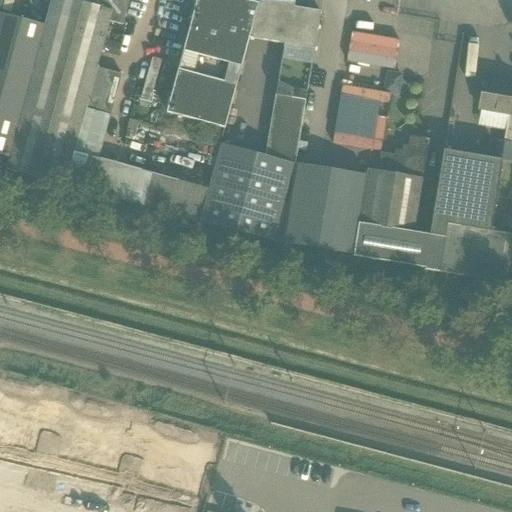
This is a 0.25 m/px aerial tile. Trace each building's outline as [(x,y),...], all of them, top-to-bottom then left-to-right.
[(78,188),(199,222),(209,193),(209,192),(209,191),(208,191),(75,155),(86,110),(110,117),(121,75),(97,69),(110,22),(122,26),(128,0),(51,0),(44,28),(45,28),(39,51),(34,66),(28,90),(24,104),(20,118),(16,131),(12,149),(9,159),(6,170),(65,186),(65,185),(78,188)] [(197,0),(166,114),(224,130),(249,40),(258,5),(249,3),(236,0),(197,0)] [(199,222),(273,242),(294,165),(295,165),(320,14),(294,9),(295,3),(259,2),(259,3),(258,5),(249,40),(284,46),(266,157),(220,145),(208,191),(209,191),(209,192),(209,193),(199,222)] [(0,157),(9,159),(12,149),(16,131),(20,118),(24,104),(28,90),(34,66),(39,51),(45,28),(44,28),(0,16),(0,157)] [(168,69),(163,88),(172,90),(178,72),(168,69)] [(386,72),(382,93),(398,96),(402,74),(386,72)] [(511,144),(511,85),(484,81),(479,110),(508,116),(503,143),(511,144)] [(353,258),(424,269),(429,237),(413,235),(429,140),(409,137),(407,148),(402,152),(395,151),(391,174),(367,170),(366,177),(353,256),(353,258)] [(438,273),(505,284),(511,241),(511,236),(492,233),(504,162),(492,160),(444,153),(431,238),(429,237),(424,269),(426,270),(425,271),(438,273)] [(282,244),(353,256),(366,177),(295,165),(282,244)] [(0,445),(3,447),(3,449),(4,449),(14,404),(0,400),(0,445)] [(14,404),(4,449),(4,450),(5,447),(28,452),(28,455),(30,456),(31,453),(39,415),(41,410),(40,410),(14,404)] [(41,410),(39,415),(47,417),(49,405),(42,404),(40,410),(41,410)] [(49,405),(47,417),(54,419),(56,410),(56,411),(57,407),(49,405)] [(54,419),(53,422),(61,424),(63,412),(56,411),(56,410),(54,419)] [(63,412),(61,424),(68,425),(69,420),(71,414),(63,412)] [(59,463),(59,466),(61,466),(62,464),(85,469),(84,471),(85,472),(96,426),(69,420),(68,425),(59,463)] [(96,426),(85,472),(86,472),(87,469),(110,475),(110,477),(112,478),(113,475),(121,438),(122,432),(96,426)] [(122,432),(121,438),(128,439),(131,427),(123,426),(122,432)] [(131,427),(128,439),(135,441),(137,433),(138,433),(139,429),(131,427)] [(135,441),(134,444),(142,446),(144,434),(138,433),(137,433),(135,441)] [(144,434),(142,446),(149,447),(151,442),(152,436),(144,434)] [(141,485),(140,488),(143,488),(143,486),(167,491),(166,494),(167,494),(177,448),(151,442),(149,447),(141,485)] [(177,448),(167,494),(168,494),(168,491),(192,497),(191,499),(194,500),(194,497),(203,460),(204,455),(204,454),(177,448)] [(204,455),(203,460),(210,461),(213,450),(205,448),(204,454),(204,455)] [(213,450),(210,461),(218,463),(220,451),(213,450)]
